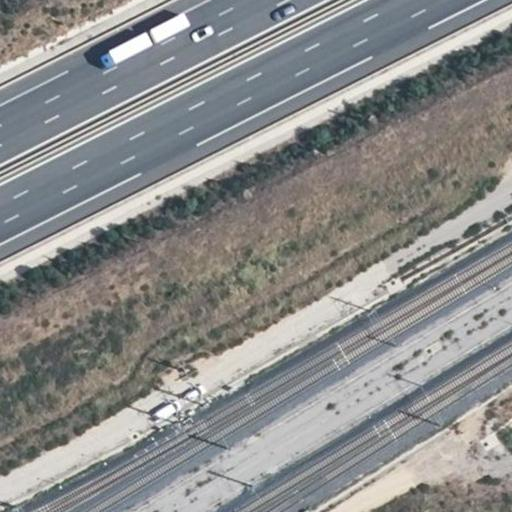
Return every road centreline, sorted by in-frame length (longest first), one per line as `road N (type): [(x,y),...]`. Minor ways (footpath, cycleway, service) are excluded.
road 1 (motorway): [(0,215),(426,0)]
road 2 (motorway): [(268,0),(0,135)]
